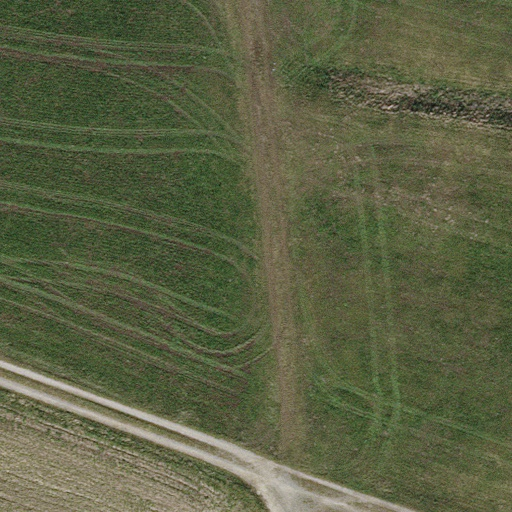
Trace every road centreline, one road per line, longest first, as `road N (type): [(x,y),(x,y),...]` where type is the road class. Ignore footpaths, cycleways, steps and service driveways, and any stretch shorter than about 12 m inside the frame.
road 1 (track): [(249,0),(304,489)]
road 2 (track): [(0,377),(365,511)]
